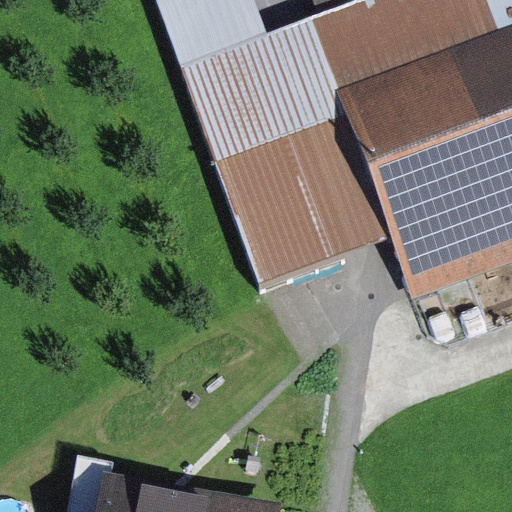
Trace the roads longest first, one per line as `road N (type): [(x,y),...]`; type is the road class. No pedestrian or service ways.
road 1 (residential): [(338,511),(367,305)]
road 2 (track): [(511,356),(354,405)]
